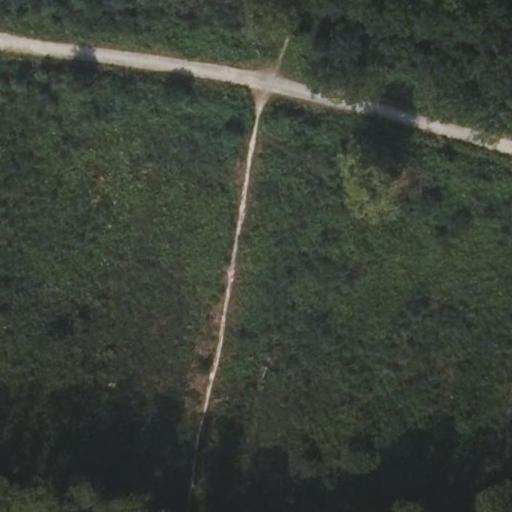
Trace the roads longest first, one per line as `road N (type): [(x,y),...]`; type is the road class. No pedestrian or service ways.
road 1 (track): [(0,53),(267,93)]
road 2 (track): [(267,93),(511,163)]
